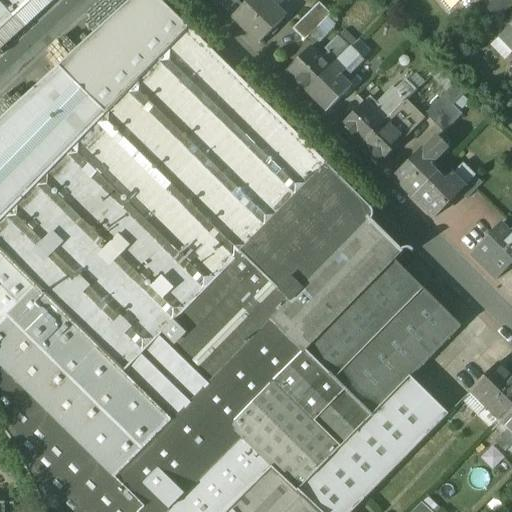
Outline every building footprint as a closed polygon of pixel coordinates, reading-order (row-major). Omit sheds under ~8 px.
[(157,0),(133,0),(0,122),(0,330),(21,352),(13,360),(23,372),(81,432),(87,425),(129,468),(154,443),(370,224),(372,222),(372,220),(373,218),(372,215),(372,213),(371,211),(157,0)] [(0,0),(0,28),(30,0),(0,0)] [(270,2),(267,0),(250,0),(233,18),(259,44),(285,18),(270,2)] [(439,0),(449,12),(462,0),(439,0)] [(511,1),(510,0),(494,0),(486,8),(496,19),(511,5),(511,1)] [(307,40),(334,14),(322,2),(295,28),(307,40)] [(511,26),(500,37),(511,49),(511,26)] [(350,51),(336,37),(324,50),(328,54),(321,61),(330,71),(350,51)] [(511,49),(501,38),(493,46),(511,67),(511,49)] [(321,61),(310,50),(288,73),(308,92),(330,71),(321,61)] [(350,51),(330,71),(338,79),(345,72),(349,76),(362,63),(350,51)] [(431,77),(424,70),(418,76),(425,82),(431,77)] [(330,71),(308,92),(328,112),(349,90),(338,79),(330,71)] [(420,87),(409,76),(395,91),(405,102),(415,93),(420,87)] [(405,102),(395,91),(389,97),(400,107),(405,102)] [(405,102),(400,107),(407,115),(422,100),(415,93),(405,102)] [(444,96),(425,114),(435,124),(454,106),(444,96)] [(389,97),(379,106),(381,109),(390,117),(400,107),(389,97)] [(365,103),(342,126),(362,145),(384,123),(375,114),(365,103)] [(454,106),(435,124),(445,134),(463,115),(454,106)] [(390,117),(384,123),(391,130),(407,115),(400,107),(390,117)] [(390,117),(381,109),(375,114),(384,123),(390,117)] [(384,123),(362,145),(382,165),(404,143),(391,130),(384,123)] [(437,137),(417,157),(429,169),(449,150),(437,137)] [(472,140),(466,146),(471,151),(477,145),(472,140)] [(417,157),(395,179),(414,198),(436,176),(429,169),(417,157)] [(474,175),(463,164),(444,184),(455,194),(474,175)] [(474,175),(455,194),(456,196),(460,193),(466,200),(483,184),(474,175)] [(436,176),(414,198),(435,219),(457,196),(456,196),(455,194),(444,184),(436,176)] [(494,219),(478,203),(470,212),(486,227),(494,219)] [(486,227),(470,212),(449,233),(473,256),(494,235),(486,227)] [(494,235),(473,256),(497,280),(511,264),(511,228),(506,222),(494,235)] [(370,224),(154,443),(196,484),(241,437),(230,426),(243,413),(261,395),(273,382),(305,350),(393,261),(400,254),(370,224)] [(393,261),(305,350),(372,417),(411,378),(461,329),(393,261)] [(81,432),(23,372),(13,360),(21,352),(0,330),(0,424),(12,443),(32,484),(45,511),(167,511),(196,484),(154,443),(129,468),(123,475),(81,432)] [(372,417),(305,350),(273,382),(340,448),(372,417)] [(511,412),(511,378),(498,366),(471,393),(501,423),(511,412)] [(310,477),(297,490),(319,511),(354,511),(364,502),(449,416),(411,378),(372,417),(340,448),(328,460),(310,477)] [(328,460),(261,395),(243,413),(310,477),(328,460)] [(511,412),(501,423),(509,430),(497,443),(506,452),(511,446),(511,412)] [(310,477),(243,413),(230,426),(241,437),(272,467),(297,490),(310,477)] [(167,511),(227,511),(272,467),(241,437),(196,484),(167,511)] [(492,448),(475,465),(489,478),(506,461),(492,448)] [(272,467),(227,511),(319,511),(297,490),(272,467)] [(431,511),(422,502),(412,511),(431,511)]
